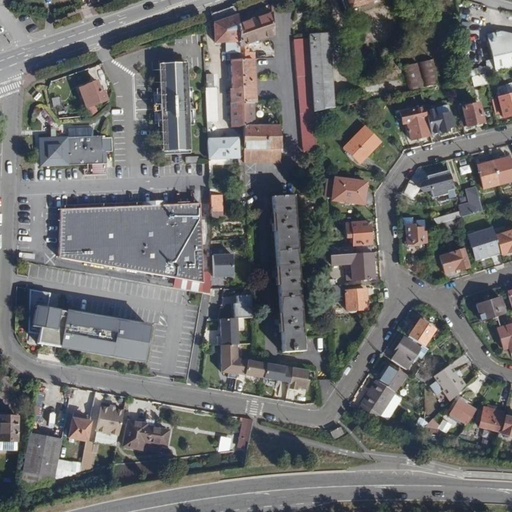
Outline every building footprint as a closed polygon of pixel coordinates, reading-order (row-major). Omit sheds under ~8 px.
[(346,0),(350,9),(376,0),(346,0)] [(238,25),(240,60),(251,60),(251,53),(245,53),(245,46),(273,36),(272,13),(238,25)] [(238,16),(213,25),(214,42),(228,42),(229,53),(227,53),(227,61),(231,60),(240,60),(238,25),(238,16)] [(511,34),(500,32),(487,36),(494,72),(511,67),(511,34)] [(313,113),(330,109),(326,35),(308,36),(308,39),(313,113)] [(304,152),(316,151),(313,113),(308,39),(294,40),(302,131),(304,152)] [(434,59),(417,63),(423,87),(440,83),(434,59)] [(157,61),(159,104),(159,111),(161,154),(190,153),(188,110),(188,103),(186,60),(157,61)] [(240,60),(231,60),(232,90),(241,90),(240,60)] [(251,60),(240,60),(241,90),(242,102),(243,126),(245,163),(280,163),(278,126),(254,126),(253,102),(256,102),(254,67),(252,67),(251,60)] [(423,87),(417,63),(400,67),(406,91),(423,87)] [(213,87),(213,74),(204,74),(205,87),(213,87)] [(472,87),(487,84),(485,74),(471,77),(472,87)] [(86,108),(107,99),(103,90),(101,91),(97,81),(86,85),(86,86),(78,89),(86,108)] [(511,83),(501,87),(503,94),(511,91),(511,83)] [(212,89),(205,89),(207,122),(210,122),(217,122),(215,89),(212,89)] [(241,90),(232,90),(229,90),(230,103),(242,102),(241,90)] [(511,115),(511,94),(497,98),(502,118),(511,115)] [(52,110),(61,109),(60,98),(51,98),(52,110)] [(242,102),(230,103),(231,127),(243,126),(242,102)] [(483,123),(478,103),(461,107),(466,127),(483,123)] [(424,110),(430,136),(448,131),(448,129),(447,125),(452,124),(448,104),(424,110)] [(409,140),(430,136),(424,110),(424,107),(399,112),(402,124),(406,123),(409,140)] [(112,152),(111,138),(102,138),(102,136),(93,137),(93,128),(69,129),(69,138),(57,138),(57,134),(52,134),(52,139),(41,140),(42,167),(88,165),(88,170),(84,170),(84,175),(106,175),(105,152),(112,152)] [(379,143),(364,128),(344,148),(359,164),(379,143)] [(207,140),(208,159),(239,158),(237,138),(217,139),(207,140)] [(511,173),(508,157),(492,161),(498,185),(511,181),(511,173)] [(498,185),(492,161),(476,166),(482,189),(498,185)] [(454,190),(449,171),(426,177),(427,181),(420,183),(423,193),(431,193),(432,199),(447,194),(447,192),(454,190)] [(363,205),(366,183),(334,179),(331,200),(363,205)] [(469,203),(458,206),(461,218),(481,212),(475,188),(466,190),(469,203)] [(303,351),(293,196),(272,197),(282,352),(303,351)] [(221,197),(209,197),(210,218),(221,218),(221,197)] [(202,283),(199,203),(62,209),(59,258),(202,283)] [(435,226),(459,218),(456,211),(433,220),(435,226)] [(445,228),(456,225),(455,220),(445,223),(444,223),(445,228)] [(368,223),(351,224),(352,238),(352,246),(370,244),(368,223)] [(406,244),(422,244),(425,243),(425,232),(421,232),(421,228),(413,229),(412,225),(404,226),(406,244)] [(474,261),(500,254),(492,228),(467,236),(474,261)] [(511,251),(511,230),(500,234),(506,253),(511,251)] [(330,256),(351,255),(351,246),(324,248),(325,256),(330,256)] [(438,257),(443,274),(458,269),(458,271),(468,268),(462,249),(438,257)] [(373,280),(371,253),(351,255),(330,256),(330,266),(344,265),(350,265),(350,281),(373,280)] [(235,278),(234,256),(214,257),(215,279),(235,278)] [(341,297),(340,285),(326,286),(326,298),(341,297)] [(37,344),(143,363),(149,327),(59,312),(59,311),(47,309),(51,293),(29,289),(27,333),(38,335),(37,344)] [(367,309),(366,290),(344,292),(345,311),(367,309)] [(233,304),(233,319),(236,319),(250,318),(249,296),(235,296),(236,304),(233,304)] [(231,319),(230,297),(220,297),(220,319),(231,319)] [(475,305),(480,322),(504,314),(499,297),(475,305)] [(238,345),(236,319),(233,319),(219,320),(220,337),(216,337),(217,346),(220,346),(237,345),(238,345)] [(419,320),(407,337),(421,346),(422,347),(433,330),(419,320)] [(511,346),(511,324),(496,329),(503,349),(511,346)] [(396,354),(392,360),(405,369),(409,363),(420,348),(403,337),(393,352),(396,354)] [(404,337),(403,337),(420,348),(421,346),(407,337),(406,338),(404,337)] [(237,345),(220,346),(221,374),(228,374),(228,378),(236,379),(237,374),(239,359),(237,359),(237,345)] [(265,363),(239,359),(237,374),(263,378),(265,363)] [(265,363),(263,378),(288,382),(291,367),(265,363)] [(378,382),(395,392),(405,376),(389,365),(378,382)] [(442,390),(450,401),(465,385),(460,378),(458,379),(449,365),(434,376),(443,389),(442,390)] [(291,367),(288,382),(287,389),(296,390),(296,388),(306,389),(308,380),(305,379),(307,370),(291,367)] [(432,377),(419,369),(415,375),(425,382),(432,377)] [(357,410),(376,421),(395,392),(378,382),(376,380),(357,410)] [(453,416),(467,425),(476,410),(459,400),(450,414),(453,416)] [(119,436),(123,409),(98,406),(94,432),(119,436)] [(478,427),(499,432),(504,412),(484,407),(478,427)] [(17,417),(0,416),(0,441),(16,442),(17,417)] [(511,417),(505,416),(501,434),(511,436),(511,417)] [(252,420),(244,418),(242,429),(250,431),(252,420)] [(424,428),(436,430),(440,426),(433,418),(428,424),(424,427),(424,428)] [(85,421),(72,419),(69,438),(87,441),(90,422),(85,421)] [(145,426),(145,424),(128,421),(123,447),(142,450),(143,447),(143,442),(161,445),(166,446),(169,431),(153,428),(145,426)] [(461,434),(468,435),(472,428),(467,425),(461,434)] [(345,437),(341,427),(330,432),(335,441),(345,437)] [(250,431),(242,429),(240,443),(248,445),(250,431)] [(29,434),(22,472),(55,477),(57,468),(62,439),(29,434)] [(220,436),(218,450),(231,451),(232,437),(220,436)] [(114,465),(115,460),(107,459),(106,467),(114,465)] [(81,473),(91,470),(91,464),(82,464),(81,473)] [(62,468),(57,468),(55,477),(54,480),(74,475),(61,473),(62,468)] [(53,485),(54,480),(55,477),(22,472),(19,493),(53,485)]
